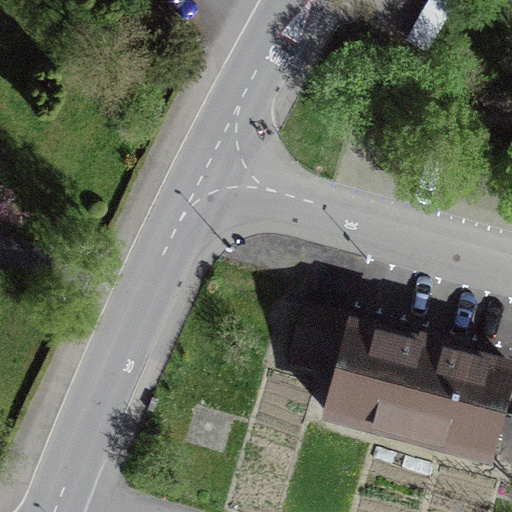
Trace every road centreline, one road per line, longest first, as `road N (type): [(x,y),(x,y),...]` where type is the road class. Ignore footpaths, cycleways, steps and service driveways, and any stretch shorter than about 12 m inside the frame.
road 1 (tertiary): [(54,503),(207,168)]
road 2 (residential): [(207,168),(511,259)]
road 3 (tertiary): [(207,168),(298,0)]
